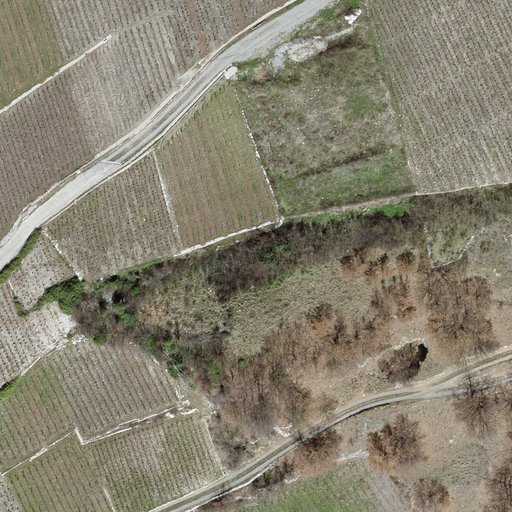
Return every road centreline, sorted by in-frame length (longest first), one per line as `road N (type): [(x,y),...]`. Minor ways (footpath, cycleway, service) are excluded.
road 1 (track): [(0,257),(243,45),(318,0)]
road 2 (track): [(165,511),(350,408),(511,375)]
